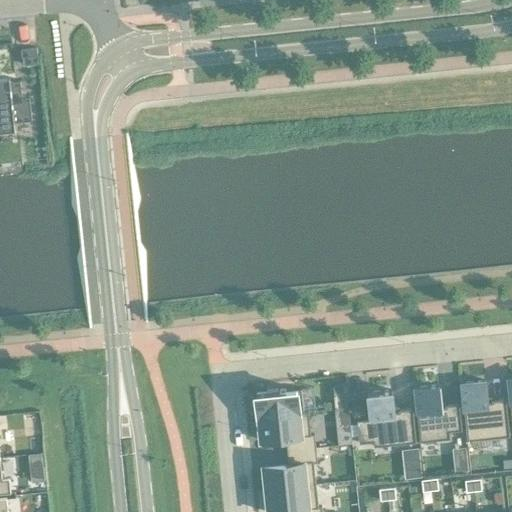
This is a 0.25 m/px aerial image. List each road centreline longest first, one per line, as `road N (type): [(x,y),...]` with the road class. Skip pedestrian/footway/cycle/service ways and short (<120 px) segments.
road 1 (residential): [(234,511),(225,408),(228,384),(246,371),(511,346)]
road 2 (tertiary): [(504,0),(173,39),(119,53)]
road 3 (tertiary): [(129,75),(511,29)]
road 4 (tertiary): [(95,124),(121,390)]
road 5 (tertiary): [(145,511),(137,429),(121,390)]
road 6 (tertiary): [(121,390),(114,435),(121,511)]
